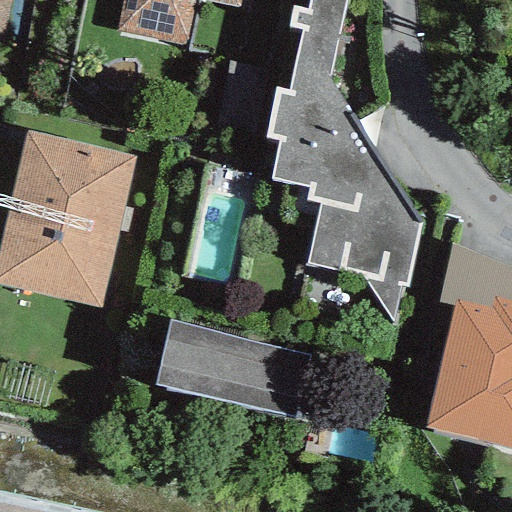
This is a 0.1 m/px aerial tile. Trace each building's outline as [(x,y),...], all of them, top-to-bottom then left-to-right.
[(0,0),(0,39),(1,40),(8,0),(0,0)] [(239,0),(121,0),(115,29),(191,45),(201,0),(209,0),(238,6),(239,0)] [(346,0),(309,0),(307,10),(292,5),(288,23),(304,26),(289,88),(275,86),(266,132),(279,137),(271,178),(307,185),(302,197),(319,203),(306,265),(363,277),(393,321),(400,283),(406,285),(418,223),(329,76),(346,0)] [(269,98),(269,48),(228,47),(227,97),(269,98)] [(133,152),(26,127),(0,239),(0,280),(98,303),(133,152)] [(455,298),(425,424),(511,444),(511,299),(496,296),(494,307),(455,298)] [(310,355),(169,319),(153,380),(294,416),(310,355)]
